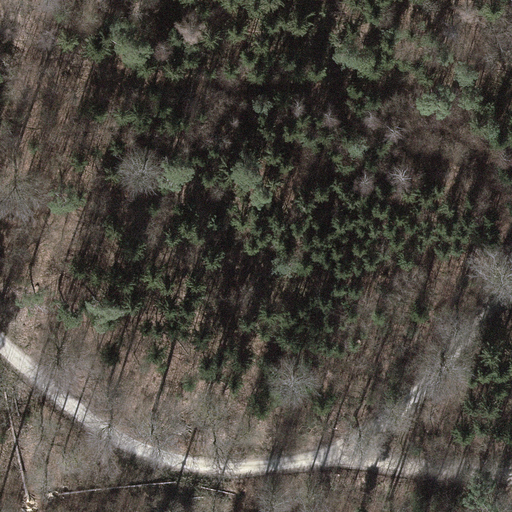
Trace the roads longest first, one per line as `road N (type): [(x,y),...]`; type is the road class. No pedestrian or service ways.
road 1 (track): [(322,459),(227,470),(156,457),(93,423),(0,337)]
road 2 (track): [(322,459),(415,400),(511,285)]
road 3 (track): [(511,471),(322,459)]
